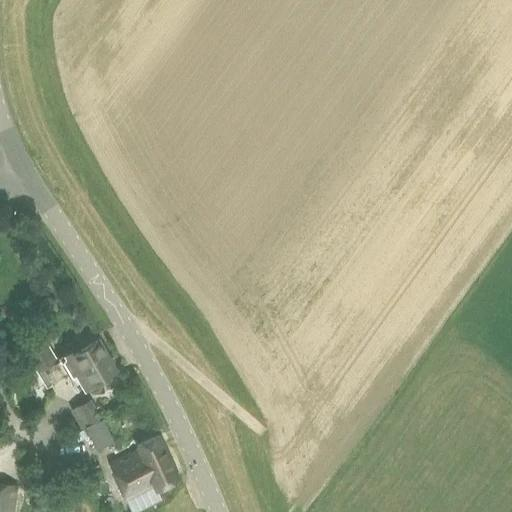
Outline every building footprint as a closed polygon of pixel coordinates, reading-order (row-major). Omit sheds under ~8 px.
[(85,386),(118,368),(101,338),(74,353),(72,349),(59,356),(69,374),(76,370),(85,386)] [(28,350),(39,369),(57,359),(46,340),(28,350)] [(55,382),(45,365),(39,369),(48,385),(55,382)] [(93,398),(77,405),(86,425),(103,417),(93,398)] [(86,425),(97,447),(114,439),(103,417),(86,425)] [(156,488),(179,478),(160,433),(137,443),(139,448),(110,460),(127,497),(155,485),(156,488)] [(0,511),(12,511),(16,485),(0,482),(0,511)] [(152,503),(161,499),(156,488),(155,485),(146,489),(152,503)]
